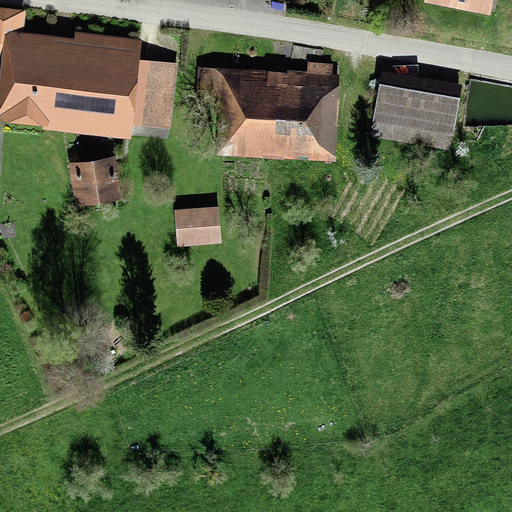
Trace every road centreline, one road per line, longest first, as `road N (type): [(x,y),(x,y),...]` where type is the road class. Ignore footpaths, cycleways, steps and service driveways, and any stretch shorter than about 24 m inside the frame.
road 1 (track): [(511,194),(0,431)]
road 2 (residential): [(511,65),(67,0)]
